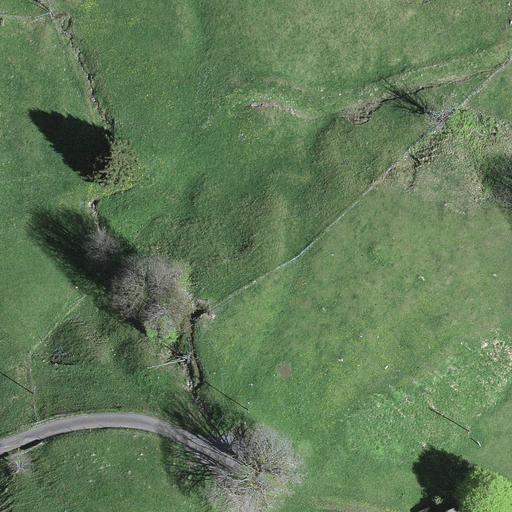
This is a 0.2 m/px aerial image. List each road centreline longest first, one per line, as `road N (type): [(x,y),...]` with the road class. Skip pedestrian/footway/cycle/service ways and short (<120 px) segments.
road 1 (track): [(511,56),(323,105),(267,91),(241,95),(141,177),(59,200),(0,231)]
road 2 (unclassified): [(254,511),(198,445),(160,425),(68,423),(0,447)]
